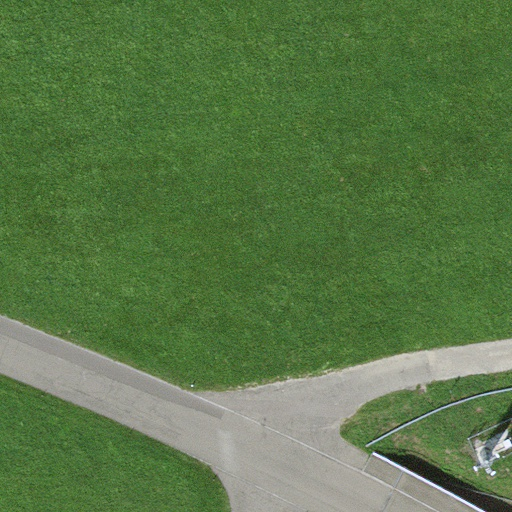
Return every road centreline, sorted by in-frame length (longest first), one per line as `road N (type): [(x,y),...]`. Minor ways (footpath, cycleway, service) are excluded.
road 1 (unclassified): [(0,343),(377,511)]
road 2 (track): [(285,467),(327,403),(387,381),(511,358)]
